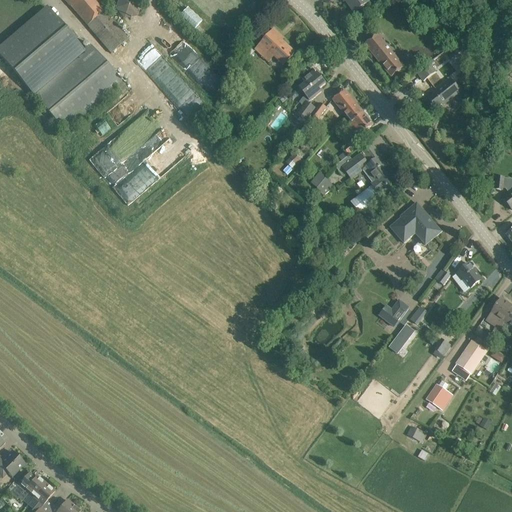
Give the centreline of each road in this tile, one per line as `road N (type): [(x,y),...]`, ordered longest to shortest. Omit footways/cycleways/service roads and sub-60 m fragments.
road 1 (unclassified): [(511,261),(330,32),(295,0)]
road 2 (residential): [(107,511),(0,419)]
